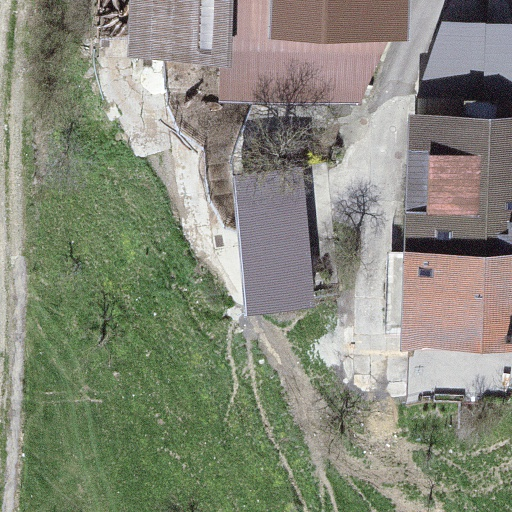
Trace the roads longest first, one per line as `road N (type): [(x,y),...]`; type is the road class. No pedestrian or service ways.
road 1 (track): [(0,494),(36,0)]
road 2 (unknown): [(444,0),(360,86)]
